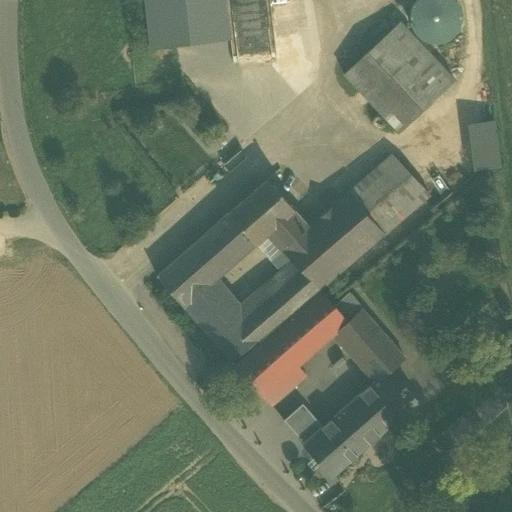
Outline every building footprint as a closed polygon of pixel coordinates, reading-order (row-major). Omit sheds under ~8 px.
[(224,0),(141,0),(147,49),(229,39),(224,0)] [(410,26),(414,34),(421,39),(429,43),(437,43),(446,41),(453,36),(458,29),(460,21),(460,12),(457,4),(453,0),(415,0),(414,2),(410,9),(408,18),(410,26)] [(399,22),(341,74),(398,135),(454,81),(399,22)] [(494,122),(466,125),(471,170),(499,167),(494,122)] [(308,226),(279,252),(281,253),(318,289),(430,196),(390,156),(308,226)] [(308,226),(267,181),(228,215),(255,246),(266,236),(279,252),(308,226)] [(318,289),(281,253),(271,263),(278,272),(266,285),(241,306),(217,279),(255,246),(228,215),(157,278),(233,364),(318,289)] [(318,289),(233,364),(271,406),(306,376),(298,368),(332,338),(350,323),(318,289)] [(362,312),(332,338),(374,386),(390,372),(404,360),(362,312)] [(374,386),(334,419),(351,438),(347,441),(359,454),(418,402),(390,372),(374,386)] [(301,405),(284,420),(304,445),(322,430),(301,405)] [(467,408),(435,436),(451,455),(483,426),(467,408)] [(351,438),(334,419),(322,430),(304,445),(333,477),(359,454),(347,441),(351,438)]
